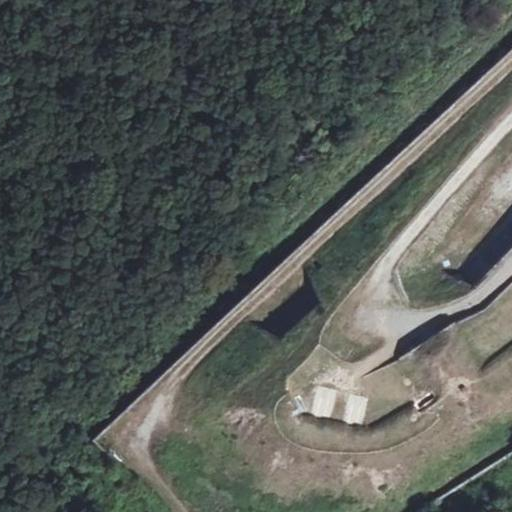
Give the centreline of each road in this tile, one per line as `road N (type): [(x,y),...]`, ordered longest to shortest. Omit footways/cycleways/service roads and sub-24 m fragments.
road 1 (track): [(511,68),(176,380),(162,405),(163,460),(203,511)]
road 2 (track): [(511,117),(383,264),(366,296),(377,319),(410,332),(477,300),(511,269)]
